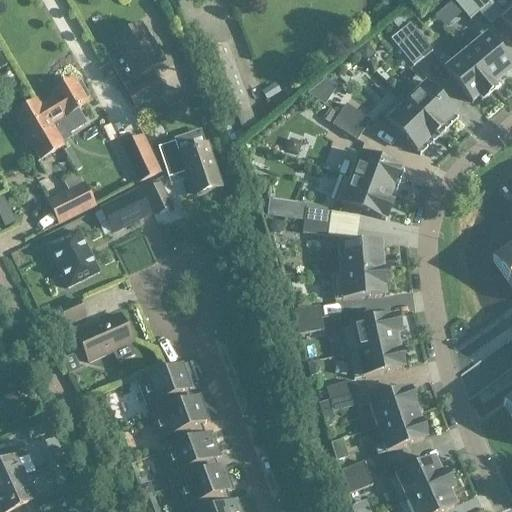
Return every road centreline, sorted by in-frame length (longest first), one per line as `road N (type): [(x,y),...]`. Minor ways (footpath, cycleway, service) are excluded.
road 1 (residential): [(511,128),(451,179),(430,220),(427,257),(452,386),(503,511)]
road 2 (residential): [(266,511),(199,334)]
road 3 (residential): [(199,334),(216,287),(204,262),(144,285),(159,320)]
